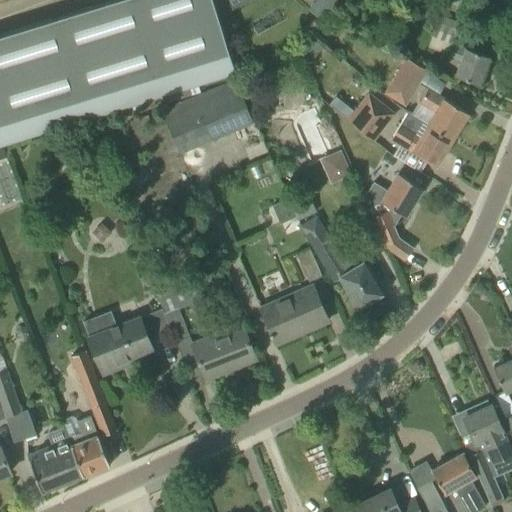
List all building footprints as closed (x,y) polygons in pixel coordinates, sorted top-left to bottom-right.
[(160,97),(197,85),(236,74),(218,17),(212,0),(111,0),(0,34),(0,145),(155,98),(160,97)] [(212,0),(218,17),(249,0),(315,0),(308,9),(316,16),(325,6),(327,8),(332,0),(212,0)] [(489,56),(451,43),(459,23),(440,15),(427,47),(446,55),(445,57),(458,61),(454,74),(479,84),(489,56)] [(399,66),(388,84),(410,97),(427,70),(397,53),(391,62),(399,66)] [(161,111),(178,153),(253,123),(236,81),(161,111)] [(418,103),(411,113),(426,123),(427,123),(453,138),(468,113),(427,88),(418,103)] [(345,103),(338,113),(368,136),(389,109),(368,92),(353,109),(345,103)] [(426,123),(411,113),(407,111),(390,138),(436,166),(453,138),(427,123),(426,123)] [(405,216),(422,188),(396,172),(386,189),(373,182),(367,191),(362,193),(386,249),(404,261),(413,247),(399,237),(394,226),(401,214),(405,216)] [(275,202),(279,217),(293,213),(289,198),(275,202)] [(300,225),(323,264),(334,281),(340,277),(357,307),(383,291),(364,259),(349,269),(316,215),(300,225)] [(296,254),(308,282),(321,276),(309,249),(296,254)] [(156,295),(175,342),(189,336),(178,309),(206,297),(199,279),(156,295)] [(259,306),(268,325),(276,343),(328,321),(312,283),(259,306)] [(87,335),(102,374),(119,367),(117,362),(152,348),(139,315),(87,335)] [(191,342),(205,379),(256,359),(241,322),(191,342)] [(70,356),(101,435),(116,429),(85,350),(70,356)] [(0,406),(4,417),(22,411),(7,371),(6,371),(3,361),(1,361),(0,356),(0,406)] [(511,358),(493,367),(502,385),(505,393),(511,389),(511,358)] [(476,411),(463,417),(469,429),(476,444),(478,443),(481,450),(482,450),(488,463),(492,473),(497,471),(511,464),(511,437),(505,421),(504,418),(497,404),(492,407),(491,404),(489,405),(487,400),(474,406),(476,411)] [(63,426),(67,437),(83,476),(110,465),(97,433),(96,433),(90,416),(77,420),(72,416),(65,419),(63,426)] [(469,429),(459,434),(469,455),(489,502),(492,507),(504,501),(502,496),(492,473),(488,463),(485,458),(482,450),(481,450),(478,443),(476,444),(469,429)] [(83,476),(67,437),(36,450),(38,456),(29,460),(41,492),(83,476)] [(0,476),(10,472),(0,447),(0,476)] [(470,479),(476,476),(462,452),(431,470),(445,494),(454,489),(466,511),(474,511),(485,506),(470,479)] [(417,488),(431,511),(448,511),(431,480),(417,488)] [(354,505),(357,511),(419,511),(414,500),(398,507),(390,489),(369,498),(367,494),(354,500),(356,504),(354,505)]
